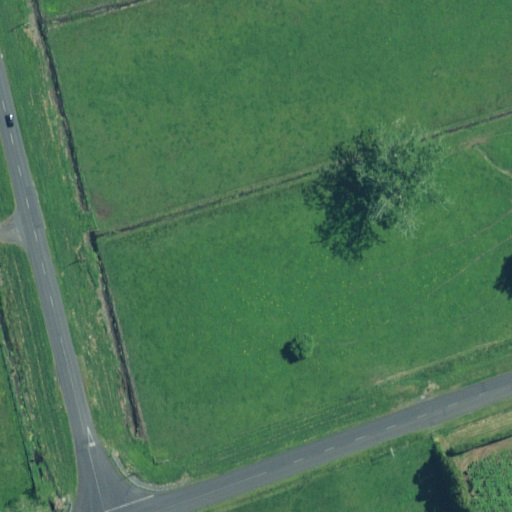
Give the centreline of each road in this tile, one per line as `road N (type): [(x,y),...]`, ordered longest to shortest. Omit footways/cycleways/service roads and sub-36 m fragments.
road 1 (unclassified): [(0,90),(103,511)]
road 2 (unclassified): [(511,386),(162,511)]
